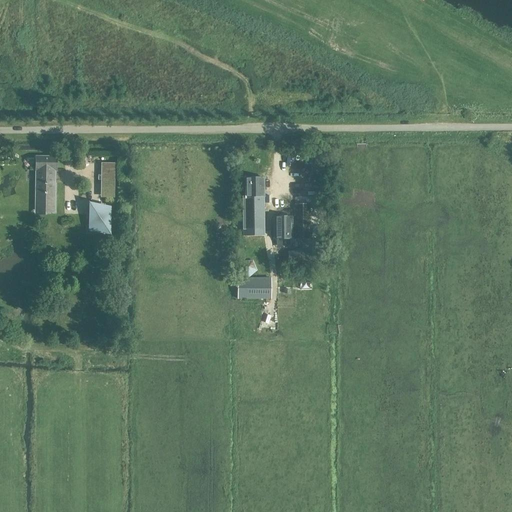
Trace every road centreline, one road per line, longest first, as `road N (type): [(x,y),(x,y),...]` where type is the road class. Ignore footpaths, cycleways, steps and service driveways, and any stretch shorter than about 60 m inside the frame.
road 1 (unclassified): [(0,130),(486,127)]
road 2 (track): [(75,351),(81,511)]
road 3 (track): [(0,337),(123,356)]
